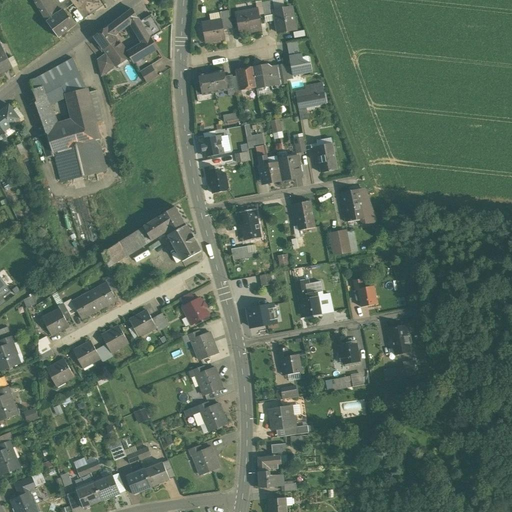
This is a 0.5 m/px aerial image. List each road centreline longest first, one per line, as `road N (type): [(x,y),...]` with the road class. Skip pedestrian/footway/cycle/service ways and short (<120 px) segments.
road 1 (residential): [(237,349),(427,315)]
road 2 (track): [(373,177),(303,0)]
road 3 (residential): [(215,259),(58,346)]
road 4 (residential): [(200,209),(373,177)]
road 5 (residential): [(133,0),(0,99)]
road 6 (tertiary): [(237,349),(247,409),(243,501)]
road 7 (track): [(373,177),(427,315)]
road 8 (tertiary): [(180,66),(200,209)]
